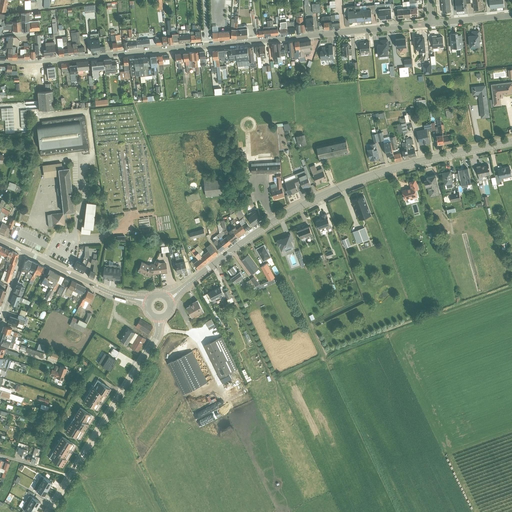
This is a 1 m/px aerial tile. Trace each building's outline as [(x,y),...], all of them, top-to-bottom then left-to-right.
[(31,1),(19,0),(19,10),(31,10),(31,1)] [(385,5),(386,19),(392,18),(391,12),(395,12),(394,6),(393,0),(389,0),(390,4),(385,5)] [(402,0),(403,8),(404,17),(411,16),(410,8),(410,4),(410,2),(404,2),(403,0),(402,0)] [(449,0),(441,0),(443,13),(446,13),(448,12),(451,12),(449,0)] [(467,4),(466,0),(455,0),(457,12),(464,11),(464,9),(464,4),(467,4)] [(466,0),(467,4),(471,3),(471,4),(474,4),(474,10),(483,9),(482,0),(466,0)] [(375,5),(376,14),(380,13),(380,18),(380,19),(386,19),(385,5),(385,4),(380,4),(379,2),(375,3),(375,5)] [(7,5),(0,3),(0,10),(9,11),(9,8),(6,9),(7,5)] [(363,6),(364,21),(372,20),(372,14),(376,14),(375,5),(363,6)] [(357,22),(355,7),(355,6),(347,7),(348,8),(344,8),(345,17),(350,16),(350,19),(349,19),(349,22),(357,22)] [(355,7),(357,22),(364,21),(363,6),(355,7)] [(394,6),(395,12),(398,12),(398,18),(404,17),(403,8),(397,8),(397,6),(394,6)] [(232,19),(230,39),(237,38),(238,27),(239,9),(237,9),(237,12),(236,12),(235,19),(232,19)] [(21,20),(21,30),(29,30),(29,21),(29,20),(29,12),(21,13),(21,20)] [(124,12),(122,12),(122,21),(123,21),(123,26),(131,26),(130,14),(124,14),(124,12)] [(331,16),(332,29),(341,28),(339,15),(331,16)] [(332,29),(331,16),(322,17),(322,18),(321,18),(322,23),(323,23),(324,26),(325,30),(332,29)] [(0,25),(2,26),(12,25),(12,21),(3,21),(3,22),(1,22),(1,18),(0,17),(0,25)] [(270,21),(272,35),(279,34),(278,24),(279,24),(278,17),(276,17),(276,24),(273,24),(273,21),(270,21)] [(313,18),(306,19),(307,31),(315,31),(313,18)] [(255,19),(256,28),(257,36),(265,36),(264,28),(260,29),(260,27),(259,27),(258,19),(255,19)] [(12,25),(13,29),(13,31),(21,30),(21,20),(12,21),(12,25)] [(29,21),(29,30),(29,31),(40,31),(39,21),(29,21)] [(2,26),(0,25),(0,34),(2,35),(3,29),(13,29),(12,25),(2,26)] [(178,31),(179,41),(179,43),(190,42),(189,32),(189,30),(189,25),(186,25),(187,30),(186,31),(186,30),(178,31)] [(238,27),(237,38),(248,37),(247,25),(244,26),(238,27)] [(114,30),(110,30),(111,35),(115,34),(115,35),(111,36),(113,50),(117,50),(122,49),(120,35),(118,35),(117,33),(118,33),(117,31),(115,31),(114,30)] [(473,36),(469,36),(470,48),(480,47),(480,41),(479,31),(473,32),(473,36)] [(76,35),(78,55),(85,54),(84,47),(81,47),(81,43),(87,42),(86,35),(83,35),(83,36),(80,36),(79,32),(76,32),(76,35)] [(219,32),(219,40),(230,39),(230,32),(219,32)] [(457,33),(451,34),(451,49),(452,49),(452,53),(456,52),(456,48),(462,48),(461,35),(457,35),(457,33)] [(127,37),(128,48),(137,47),(137,41),(136,38),(136,34),(132,34),(132,37),(129,37),(127,37)] [(434,49),(439,48),(444,48),(443,37),(436,38),(436,36),(432,36),(434,49)] [(3,50),(3,51),(5,51),(6,51),(8,51),(8,48),(13,48),(13,46),(13,37),(7,37),(5,48),(3,50)] [(420,37),(415,38),(416,49),(419,49),(419,53),(425,53),(424,38),(422,38),(422,39),(420,39),(420,37)] [(406,38),(396,39),(397,48),(400,48),(400,53),(407,52),(406,38)] [(137,41),(137,47),(150,46),(149,39),(137,41)] [(101,52),(100,44),(99,40),(90,41),(91,52),(100,51),(100,52),(101,52)] [(382,45),(378,45),(379,60),(388,59),(388,56),(389,56),(388,49),(389,49),(388,40),(381,41),(382,45)] [(299,56),(299,59),(300,62),(306,61),(305,55),(311,54),(310,47),(312,47),(311,41),(300,43),(301,49),(299,49),(300,53),(301,53),(302,56),(299,56)] [(45,50),(44,50),(45,57),(56,56),(54,42),(45,43),(46,50),(45,50)] [(285,49),(285,53),(290,52),(290,57),(295,56),(294,53),(293,42),(289,43),(289,45),(288,45),(288,44),(284,44),(285,49)] [(361,53),(368,52),(370,52),(369,42),(366,42),(366,43),(364,43),(364,42),(360,43),(360,53),(361,53)] [(276,44),(278,58),(279,63),(282,63),(281,56),(286,55),(285,55),(285,53),(285,49),(281,50),(281,43),(276,44)] [(343,47),(342,48),(342,51),(343,52),(343,56),(348,56),(349,54),(352,54),(351,47),(350,47),(350,45),(348,44),(343,44),(343,47)] [(322,51),(320,52),(321,61),(334,60),(333,45),(328,46),(329,49),(326,49),(326,47),(322,48),(322,51)] [(250,62),(251,68),(257,68),(256,62),(255,62),(253,47),(248,48),(250,62)] [(236,49),(237,60),(238,67),(240,66),(241,69),(244,69),(244,67),(243,62),(242,62),(241,48),(236,49)] [(224,50),(218,51),(219,58),(221,58),(222,62),(226,61),(226,64),(229,64),(229,61),(237,60),(236,49),(225,50),(224,50)] [(219,58),(218,51),(213,51),(215,67),(217,67),(219,84),(222,84),(219,58)] [(120,76),(121,80),(130,79),(128,57),(123,58),(125,71),(120,72),(120,76)] [(143,58),(145,76),(147,76),(152,75),(151,68),(148,68),(148,67),(147,58),(143,58)] [(104,62),(105,69),(105,74),(116,72),(115,61),(111,61),(111,59),(104,60),(104,62)] [(274,61),(270,62),(272,73),(275,72),(274,67),(279,67),(278,59),(275,59),(275,64),(274,64),(274,61)] [(412,59),(404,60),(405,67),(413,66),(412,59)] [(92,76),(93,78),(99,77),(99,72),(100,72),(100,70),(105,69),(104,62),(97,63),(97,61),(91,61),(92,76)] [(77,69),(78,74),(84,74),(83,71),(85,71),(85,70),(89,70),(88,62),(77,63),(77,69)] [(69,64),(71,81),(76,80),(76,81),(78,81),(78,74),(77,69),(77,63),(76,63),(76,65),(76,66),(73,66),(73,67),(72,67),(72,66),(71,66),(69,66),(69,64)] [(430,63),(423,64),(424,75),(432,74),(430,63)] [(71,81),(69,64),(61,64),(62,71),(65,71),(65,76),(67,75),(67,82),(68,82),(68,85),(71,85),(71,81)] [(7,65),(7,75),(14,75),(17,75),(17,72),(12,71),(12,66),(7,65)] [(55,67),(47,68),(48,78),(56,77),(55,67)] [(408,67),(399,68),(400,77),(409,76),(408,67)] [(511,81),(491,85),(494,106),(501,105),(500,98),(503,98),(503,95),(511,93),(511,81)] [(486,85),(472,87),(473,96),(479,95),(482,118),(489,117),(486,85)] [(51,91),(45,92),(38,92),(38,93),(38,101),(39,109),(39,110),(54,110),(53,91),(51,91)] [(422,98),(413,99),(413,101),(417,101),(417,105),(420,105),(421,109),(427,108),(426,100),(423,100),(422,98)] [(0,106),(0,119),(2,119),(3,128),(12,128),(11,106),(0,106)] [(399,120),(398,120),(399,123),(406,122),(410,121),(408,114),(405,115),(405,118),(399,119),(399,120)] [(42,126),(37,126),(40,156),(81,151),(89,150),(85,116),(42,122),(42,126)] [(431,124),(432,131),(435,130),(438,145),(444,144),(443,136),(442,133),(441,125),(440,118),(437,118),(438,127),(435,128),(434,123),(431,124)] [(432,131),(431,124),(424,125),(425,129),(417,131),(420,145),(426,143),(426,144),(430,143),(428,132),(432,131)] [(305,134),(297,136),(299,146),(307,144),(305,134)] [(443,136),(444,144),(452,143),(450,134),(443,136)] [(395,136),(390,138),(396,162),(402,160),(399,148),(398,149),(395,136)] [(406,143),(407,147),(409,158),(417,156),(415,149),(414,149),(413,147),(411,148),(411,145),(414,144),(412,139),(410,139),(409,138),(408,138),(408,139),(406,139),(407,143),(406,143)] [(346,139),(317,146),(320,160),(349,154),(346,139)] [(391,142),(384,144),(386,152),(387,156),(394,155),(391,142)] [(371,149),(368,149),(371,160),(379,158),(376,143),(370,145),(371,149)] [(0,163),(3,164),(3,163),(9,164),(9,157),(3,157),(4,154),(0,153),(0,163)] [(276,161),(252,164),(252,175),(277,173),(277,187),(272,189),(274,199),(285,196),(283,191),(281,177),(282,177),(280,158),(276,159),(276,161)] [(62,169),(62,166),(61,163),(43,166),(44,177),(59,176),(60,188),(57,188),(58,194),(61,193),(63,212),(47,214),(49,227),(65,225),(65,219),(67,219),(67,220),(68,220),(68,219),(71,218),(70,212),(74,212),(73,199),(69,168),(64,169),(62,169)] [(296,178),(299,184),(301,183),(304,189),(311,186),(308,178),(311,177),(306,165),(303,166),(305,170),(294,174),(295,175),(296,178)] [(315,165),(310,167),(317,184),(327,180),(322,168),(317,170),(315,165)] [(481,166),(477,167),(480,181),(483,180),(482,177),(491,175),(489,166),(481,167),(481,166)] [(495,177),(497,185),(502,184),(501,179),(511,177),(511,172),(511,171),(510,170),(510,167),(502,168),(498,170),(499,174),(495,175),(495,177)] [(463,171),(459,172),(462,188),(468,187),(468,185),(471,184),(468,169),(463,170),(463,171)] [(450,172),(443,173),(446,189),(453,188),(450,172)] [(215,175),(204,177),(205,188),(206,197),(226,194),(224,179),(216,180),(215,175)] [(296,178),(295,175),(285,179),(285,182),(288,189),(286,189),(289,195),(298,191),(296,185),(299,184),(296,178)] [(428,177),(427,177),(428,180),(425,181),(427,188),(428,187),(430,197),(440,195),(436,175),(435,175),(435,176),(428,178),(428,177)] [(412,189),(403,191),(405,200),(412,198),(413,199),(418,198),(416,190),(418,190),(416,180),(410,182),(412,189)] [(9,182),(7,188),(23,193),(25,188),(16,185),(16,184),(9,182)] [(199,192),(186,196),(188,202),(190,202),(201,198),(199,192)] [(445,196),(443,196),(445,203),(451,202),(451,203),(461,200),(459,193),(452,195),(451,192),(444,193),(445,196)] [(247,203),(244,203),(246,208),(248,208),(251,208),(250,205),(254,204),(252,197),(246,198),(247,203)] [(364,197),(352,201),(359,220),(371,216),(364,197)] [(95,206),(95,211),(96,204),(86,203),(84,219),(85,219),(87,219),(87,216),(86,216),(88,205),(95,206)] [(87,219),(85,219),(84,225),(82,225),(81,233),(90,234),(91,229),(92,229),(95,211),(95,206),(88,205),(86,216),(87,216),(87,219)] [(233,219),(234,219),(237,216),(231,207),(229,209),(230,215),(233,219)] [(0,226),(0,230),(4,233),(7,225),(5,224),(6,221),(2,219),(5,214),(8,215),(9,212),(2,208),(1,211),(1,213),(0,214),(0,221),(1,222),(2,223),(0,226)] [(241,209),(235,212),(239,218),(245,215),(241,209)] [(256,211),(249,213),(250,219),(249,220),(253,226),(260,221),(256,211)] [(320,220),(316,222),(319,230),(326,227),(327,230),(332,228),(327,214),(322,216),(323,219),(321,220),(320,220)] [(138,227),(148,225),(146,216),(136,219),(138,227)] [(242,225),(246,231),(250,228),(246,221),(245,222),(243,218),(240,220),(242,225)] [(232,229),(238,237),(246,231),(242,225),(240,227),(238,226),(237,226),(235,223),(236,222),(234,219),(233,219),(231,221),(233,229),(232,229)] [(221,221),(223,230),(232,243),(238,237),(232,229),(228,232),(227,230),(224,220),(221,221)] [(302,229),(298,231),(301,239),(310,236),(311,239),(314,238),(309,227),(304,229),(304,230),(303,230),(302,229)] [(359,230),(363,242),(369,240),(365,228),(359,230)] [(204,229),(188,234),(189,238),(191,237),(192,239),(194,239),(194,241),(197,240),(196,238),(206,235),(204,229)] [(223,230),(220,233),(229,245),(232,243),(223,230)] [(363,242),(359,230),(353,233),(357,244),(363,242)] [(219,239),(226,247),(229,245),(220,233),(217,235),(220,238),(219,239)] [(283,239),(277,241),(279,247),(280,246),(282,251),(285,250),(286,252),(292,250),(292,249),(294,248),(293,247),(294,246),(292,242),(293,241),(290,235),(283,237),(283,239)] [(226,247),(219,239),(217,237),(216,238),(215,237),(213,238),(213,242),(221,251),(226,247)] [(348,239),(342,241),(345,249),(351,246),(348,239)] [(264,245),(256,249),(264,262),(267,260),(269,263),(273,261),(264,245)] [(1,246),(0,249),(0,263),(3,257),(6,259),(9,250),(1,246)] [(83,264),(81,263),(77,261),(73,268),(83,273),(89,259),(89,257),(89,246),(85,246),(85,256),(83,259),(85,260),(83,264)] [(0,263),(0,268),(0,269),(1,267),(2,267),(5,260),(8,261),(7,262),(8,262),(13,251),(9,250),(6,259),(3,257),(0,263)] [(13,251),(8,262),(15,265),(19,255),(13,251)] [(243,259),(241,261),(252,275),(255,272),(257,275),(261,272),(248,255),(245,258),(244,258),(243,259)] [(182,272),(179,258),(179,256),(173,257),(177,273),(182,272)] [(26,275),(32,261),(28,259),(27,261),(25,261),(21,273),(26,275)] [(88,276),(93,279),(95,273),(98,260),(97,260),(92,259),(91,264),(94,265),(93,272),(91,271),(88,275),(88,276)] [(198,259),(192,265),(194,268),(196,266),(198,269),(199,270),(205,265),(200,259),(199,260),(198,259)] [(32,261),(26,275),(28,276),(26,279),(30,281),(31,280),(38,264),(32,261)] [(142,262),(138,272),(143,274),(144,275),(147,277),(149,276),(150,277),(152,273),(155,274),(167,273),(166,262),(161,263),(155,261),(154,264),(148,265),(142,262)] [(8,262),(7,262),(6,264),(10,266),(7,272),(12,274),(15,265),(8,262)] [(111,280),(113,265),(113,262),(109,262),(109,264),(109,265),(105,265),(105,266),(104,266),(103,278),(107,279),(111,280)] [(38,264),(31,280),(32,280),(34,281),(37,273),(43,276),(47,269),(38,264)] [(269,281),(271,285),(275,282),(273,279),(275,278),(267,264),(261,267),(269,281)] [(113,265),(111,280),(114,280),(115,280),(119,280),(120,266),(116,266),(116,265),(113,265)] [(234,266),(227,271),(231,276),(230,277),(235,284),(244,277),(239,270),(238,271),(234,266)] [(47,300),(59,275),(49,270),(46,277),(45,276),(41,283),(51,288),(45,299),(47,300)] [(12,274),(7,272),(4,271),(1,279),(9,282),(12,274)] [(59,275),(47,300),(49,301),(51,297),(52,297),(55,291),(56,291),(59,283),(61,284),(64,277),(59,275)] [(61,296),(66,286),(70,280),(68,279),(65,278),(65,277),(57,293),(59,295),(61,296)] [(256,286),(259,284),(254,277),(251,280),(256,286)] [(66,286),(61,296),(63,297),(65,295),(70,297),(71,296),(77,283),(72,280),(68,287),(66,286)] [(256,286),(251,280),(247,282),(251,288),(252,287),(253,289),(253,288),(255,290),(256,289),(258,291),(262,288),(260,285),(259,284),(256,286)] [(15,292),(21,294),(22,294),(24,287),(23,286),(23,285),(22,284),(23,283),(18,281),(15,292)] [(77,283),(71,296),(72,296),(73,295),(74,296),(72,299),(78,302),(80,297),(81,297),(86,287),(77,283)] [(221,287),(209,294),(213,302),(225,296),(221,287)] [(88,291),(78,308),(81,310),(83,307),(85,309),(93,294),(88,291)] [(228,291),(224,293),(228,300),(227,300),(229,304),(234,301),(228,291)] [(193,303),(197,301),(192,292),(188,294),(193,303)] [(20,297),(13,294),(11,301),(11,302),(10,304),(11,304),(17,307),(21,297),(20,297)] [(190,306),(187,308),(188,309),(187,310),(193,321),(201,316),(200,315),(204,313),(197,301),(193,303),(193,304),(190,306)] [(210,303),(207,304),(213,314),(216,312),(210,303)] [(72,319),(85,327),(92,313),(91,313),(87,313),(87,316),(84,322),(79,319),(79,320),(73,317),(72,319)] [(9,318),(8,322),(12,323),(11,325),(16,327),(16,326),(22,328),(23,325),(24,325),(24,324),(26,325),(28,319),(26,318),(27,317),(25,316),(20,315),(18,315),(17,318),(10,316),(9,318)] [(85,327),(72,319),(67,328),(81,335),(85,327)] [(140,319),(135,327),(148,335),(153,327),(140,319)] [(211,320),(205,323),(209,330),(215,327),(211,320)] [(2,331),(16,336),(19,337),(19,336),(21,337),(22,335),(20,334),(20,333),(11,331),(12,328),(3,326),(2,331)] [(128,329),(120,341),(127,345),(129,342),(132,344),(130,348),(138,353),(142,346),(146,340),(128,329)] [(16,336),(2,331),(0,335),(0,343),(1,344),(4,336),(11,338),(10,341),(14,342),(16,336)] [(4,336),(1,344),(12,348),(14,342),(10,341),(11,338),(4,336)] [(222,337),(204,346),(222,384),(232,379),(230,374),(238,370),(222,337)] [(39,343),(37,349),(45,352),(46,346),(39,343)] [(0,356),(2,357),(4,353),(7,354),(8,353),(18,356),(19,353),(5,349),(1,347),(0,347),(0,356)] [(27,347),(25,352),(28,353),(35,355),(35,354),(40,356),(39,357),(42,358),(42,357),(45,358),(46,358),(47,355),(44,353),(27,347)] [(114,349),(110,354),(116,358),(119,353),(114,349)] [(192,352),(168,364),(183,395),(208,383),(192,352)] [(111,365),(115,360),(104,353),(98,364),(110,371),(113,366),(111,365)] [(0,365),(7,368),(9,369),(11,360),(9,359),(2,357),(0,356),(0,365)] [(52,370),(51,375),(56,377),(63,379),(63,377),(64,378),(67,368),(60,366),(59,367),(56,366),(54,370),(52,370)] [(245,370),(242,371),(247,383),(250,381),(249,378),(250,378),(249,375),(248,376),(245,370)] [(100,378),(97,381),(110,389),(112,385),(100,378)] [(102,402),(110,389),(97,381),(84,402),(97,410),(100,405),(102,402)] [(0,389),(0,395),(21,402),(23,397),(0,389)] [(110,389),(102,402),(103,403),(106,398),(111,390),(110,389)] [(39,397),(38,400),(44,402),(43,403),(47,405),(49,400),(39,397)] [(88,424),(93,416),(80,408),(66,431),(79,439),(84,432),(85,429),(87,427),(88,424)] [(62,467),(75,445),(62,437),(49,459),(62,467)] [(19,443),(17,449),(18,449),(17,453),(22,454),(21,458),(24,459),(28,446),(19,443)] [(75,445),(62,467),(64,468),(72,454),(73,452),(77,446),(75,445)] [(31,458),(30,462),(38,464),(40,458),(38,457),(35,456),(37,452),(39,452),(40,450),(39,450),(35,448),(31,458)] [(3,461),(0,468),(0,471),(3,473),(2,477),(4,478),(10,463),(5,462),(3,461)] [(37,483),(49,489),(52,483),(41,476),(37,483)] [(49,489),(37,483),(33,489),(45,496),(49,489)] [(25,502),(37,509),(41,503),(29,496),(25,502)] [(35,511),(37,509),(25,502),(22,509),(27,511),(35,511)]
